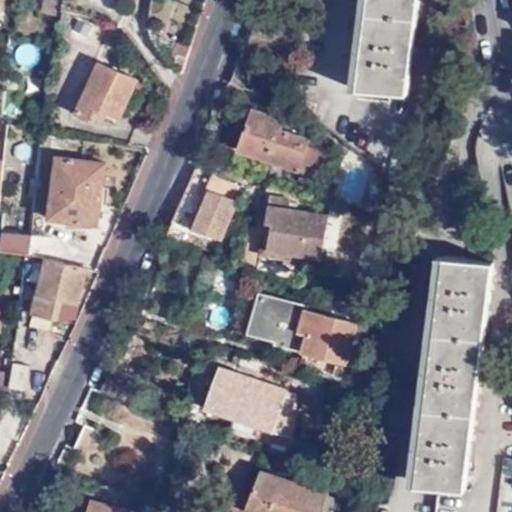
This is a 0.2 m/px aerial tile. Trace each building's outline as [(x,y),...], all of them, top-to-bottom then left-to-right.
[(59,17),(61,10),(63,0),(45,0),(43,11),(59,17)] [(415,0),(364,0),(359,48),(354,88),(404,94),(415,0)] [(249,36),(280,49),(290,26),(259,13),(249,36)] [(265,75),(240,53),(226,87),(257,98),(265,75)] [(119,117),(137,80),(102,64),(78,113),(96,121),(99,115),(109,120),(112,114),(119,117)] [(285,122),(252,111),(238,150),(317,179),(318,179),(318,178),(319,178),(327,154),(307,146),(309,141),(282,131),(285,122)] [(97,226),(106,165),(57,158),(49,219),(97,226)] [(243,181),(196,164),(175,218),(225,236),(243,181)] [(382,184),(367,180),(360,208),(375,212),(382,184)] [(293,204),(269,199),(266,232),(270,232),(269,246),(319,256),(324,217),(292,212),(293,204)] [(0,248),(0,251),(30,256),(33,235),(3,230),(0,248)] [(169,234),(161,251),(182,260),(190,242),(169,234)] [(491,261),(443,255),(438,299),(428,372),(420,440),(414,481),(462,487),(491,261)] [(78,305),(87,269),(30,256),(29,266),(46,269),(37,315),(52,317),(56,299),(78,305)] [(345,366),(356,328),(357,326),(261,296),(249,330),(278,339),(277,344),(345,366)] [(372,331),(374,310),(359,304),(357,326),(356,328),(372,331)] [(33,363),(19,361),(16,385),(31,386),(33,363)] [(109,363),(98,388),(130,400),(139,374),(109,363)] [(9,370),(0,369),(0,396),(5,396),(9,370)] [(207,408),(232,417),(271,430),(284,391),(275,388),(220,371),(207,408)] [(251,445),(290,459),(300,384),(279,375),(275,388),(284,391),(271,430),(232,417),(230,428),(253,438),(251,445)] [(348,405),(313,403),(311,425),(345,428),(348,405)] [(117,432),(86,421),(77,445),(108,455),(117,432)] [(511,511),(511,458),(506,458),(499,511),(511,511)] [(319,511),(326,491),(260,469),(248,506),(264,511),(319,511)]
